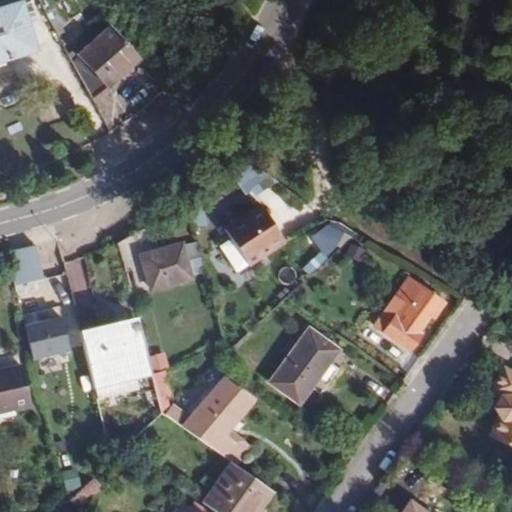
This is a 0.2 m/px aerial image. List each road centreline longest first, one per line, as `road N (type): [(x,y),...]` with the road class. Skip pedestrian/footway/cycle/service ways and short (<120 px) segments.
road 1 (secondary): [(0,223),(98,190),(188,129),(230,84),(279,0)]
road 2 (residential): [(343,511),(484,297)]
